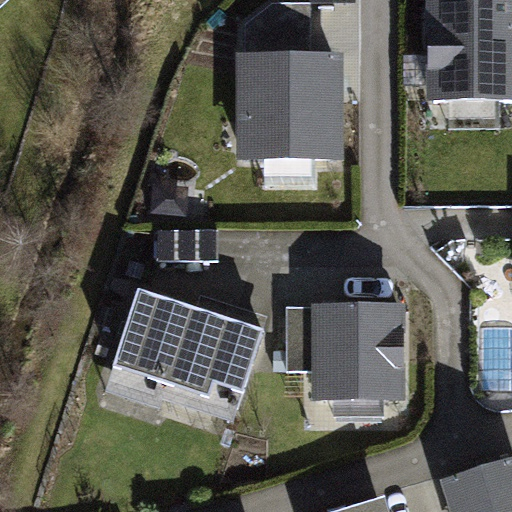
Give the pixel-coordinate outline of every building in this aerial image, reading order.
[(311,0),(318,50),(403,38),(397,0),(311,0)] [(511,0),(428,0),(428,105),(511,105),(511,0)] [(347,53),(237,53),(237,162),(347,162),(347,53)] [(268,330),(137,286),(111,365),(211,399),(216,384),(246,395),(268,330)] [(401,303),(311,305),(313,397),(403,395),(401,303)] [(511,511),(511,458),(440,481),(449,511),(511,511)] [(387,511),(383,496),(331,511),(387,511)]
